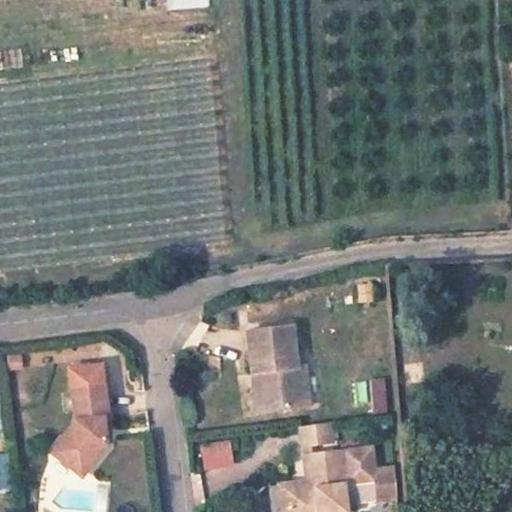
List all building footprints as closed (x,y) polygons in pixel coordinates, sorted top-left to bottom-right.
[(308,368),(298,362),(295,323),(247,329),(249,372),(259,372),(262,410),(312,406),(308,368)] [(104,435),(102,405),(105,405),(100,353),(68,356),(73,412),(64,423),(73,431),(60,446),(82,465),(104,435)] [(352,411),(383,408),(381,375),(350,377),(352,411)] [(73,431),(64,423),(50,439),(60,446),(73,431)] [(332,446),(330,423),(297,427),(299,451),(332,446)] [(198,467),(229,465),(227,439),(196,442),(198,467)] [(345,511),(346,511),(344,485),(365,485),(365,494),(385,494),(383,469),(364,469),(363,451),(301,456),(302,484),(272,487),(274,503),(268,506),(268,511),(345,511)]
